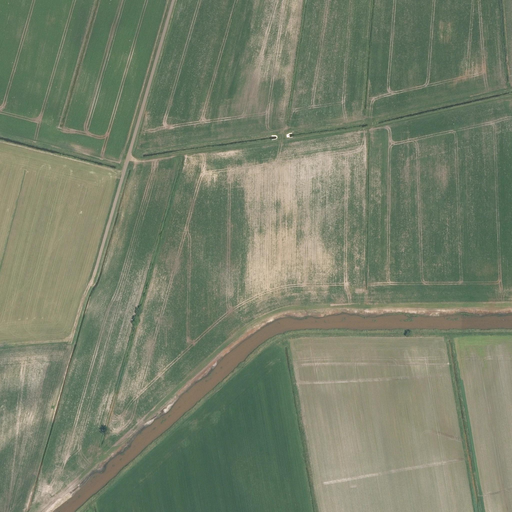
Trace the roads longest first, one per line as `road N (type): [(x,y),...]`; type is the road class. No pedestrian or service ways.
road 1 (track): [(511,315),(273,321),(56,511)]
road 2 (unclassified): [(91,283),(173,0)]
road 3 (track): [(91,283),(70,335),(0,345)]
